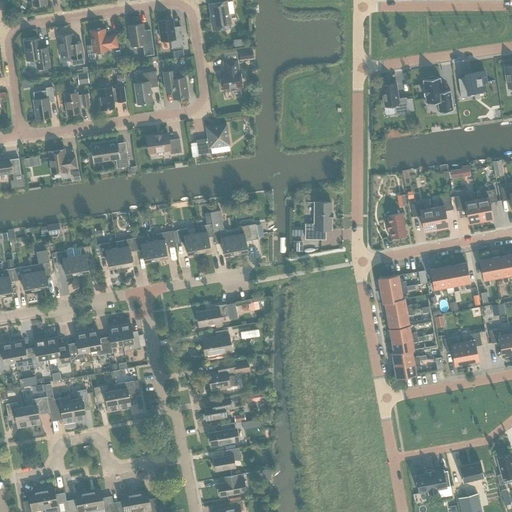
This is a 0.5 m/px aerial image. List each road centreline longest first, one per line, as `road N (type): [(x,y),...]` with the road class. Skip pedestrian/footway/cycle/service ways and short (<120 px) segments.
road 1 (residential): [(21,137),(193,110),(204,91),(184,7)]
road 2 (residential): [(184,7),(168,3),(17,29),(9,50),(21,137)]
road 3 (residential): [(0,481),(50,472),(66,443),(94,438),(117,470),(185,459)]
road 4 (residential): [(356,262),(358,69)]
road 5 (residential): [(185,459),(176,414),(165,407),(144,292)]
road 6 (residential): [(356,262),(511,234)]
road 7 (residential): [(358,69),(511,47)]
road 8 (residential): [(511,6),(358,8)]
road 9 (residential): [(0,319),(144,292)]
road 10 (residential): [(382,399),(356,262)]
road 11 (residential): [(511,375),(382,399)]
road 12 (residential): [(394,459),(484,442),(511,422)]
